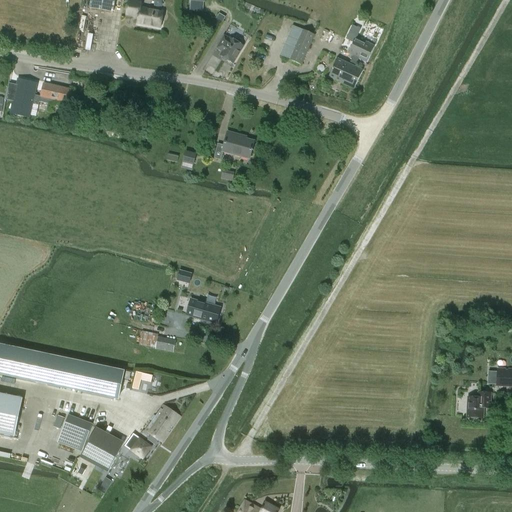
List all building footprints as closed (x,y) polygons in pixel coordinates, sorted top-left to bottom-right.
[(113,13),(115,0),(91,0),(90,9),(113,13)] [(161,28),(164,12),(162,12),(162,11),(157,10),(156,11),(141,8),(142,3),(129,1),(126,14),(139,16),(137,24),(161,28)] [(222,22),(225,18),(219,14),(216,18),(216,19),(222,22)] [(353,56),(349,65),(338,60),(329,78),(355,90),(363,72),(354,68),(359,59),(367,63),(375,47),(356,38),(360,30),(353,27),(347,39),(354,43),(349,54),(353,56)] [(301,64),(313,35),(304,31),(291,60),(301,64)] [(225,36),(217,48),(223,52),(220,56),(223,57),(223,59),(226,61),(228,60),(233,64),(244,47),(242,46),(242,45),(243,43),(242,40),(240,39),(238,39),(236,41),(235,42),(231,39),(230,40),(225,36)] [(71,98),(71,95),(70,95),(71,90),(44,84),(41,97),(35,96),(38,84),(18,79),(16,87),(9,85),(5,100),(13,102),(10,114),(30,119),(30,116),(36,117),(39,103),(53,106),(54,101),(68,104),(69,97),(71,98)] [(250,159),(254,142),(242,139),(242,136),(228,133),(224,146),(218,144),(214,159),(221,161),(223,152),(250,159)] [(186,153),(182,168),(192,171),(196,155),(186,153)] [(179,156),(169,154),(167,160),(177,163),(179,156)] [(233,183),(235,173),(226,171),(224,181),(233,183)] [(180,271),(177,281),(189,284),(192,274),(180,271)] [(217,324),(221,308),(191,300),(187,316),(217,324)] [(173,353),(176,341),(142,334),(140,344),(156,348),(156,349),(173,353)] [(125,372),(0,343),(0,373),(119,400),(125,372)] [(511,371),(497,370),(497,386),(511,387),(511,371)] [(145,375),(138,373),(136,381),(143,383),(145,375)] [(0,432),(14,436),(22,398),(0,393),(0,432)] [(469,398),(468,418),(483,419),(483,408),(490,409),(490,394),(479,394),(479,396),(475,396),(473,397),(473,398),(469,398)] [(163,444),(181,417),(164,406),(146,432),(163,444)] [(58,416),(54,427),(59,429),(63,418),(58,416)] [(59,442),(82,451),(92,428),(68,418),(59,442)] [(108,473),(120,451),(92,435),(80,457),(108,473)] [(144,459),(152,448),(140,439),(132,451),(144,459)] [(104,495),(112,482),(106,478),(98,491),(104,495)] [(246,503),(240,511),(278,511),(279,511),(266,503),(261,511),(246,503)]
